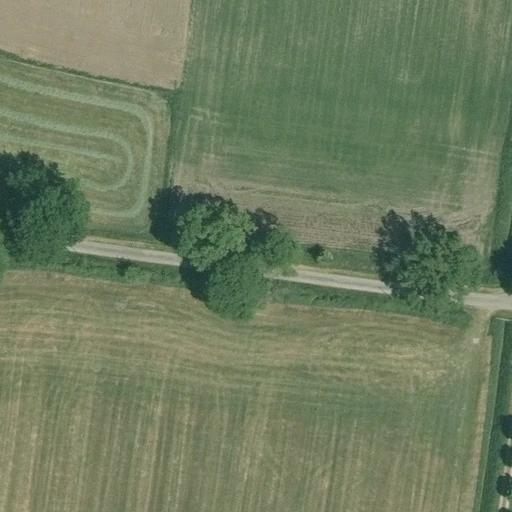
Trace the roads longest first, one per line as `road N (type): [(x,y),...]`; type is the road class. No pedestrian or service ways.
road 1 (residential): [(0,233),(511,310)]
road 2 (track): [(511,381),(492,511)]
